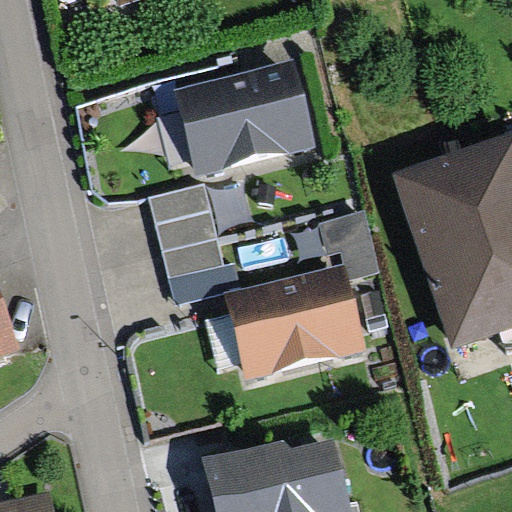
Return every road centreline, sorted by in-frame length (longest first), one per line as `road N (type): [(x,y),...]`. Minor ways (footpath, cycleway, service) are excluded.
road 1 (residential): [(0,0),(82,374)]
road 2 (residential): [(82,374),(112,511)]
